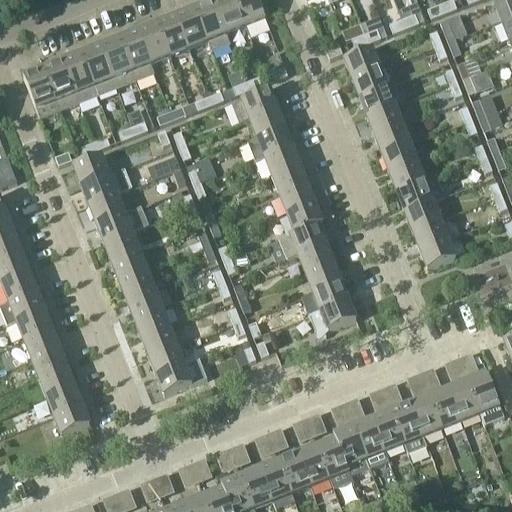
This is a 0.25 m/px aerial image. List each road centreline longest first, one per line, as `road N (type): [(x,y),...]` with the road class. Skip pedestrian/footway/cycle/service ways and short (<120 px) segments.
road 1 (residential): [(153,461),(0,68)]
road 2 (residential): [(425,354),(294,0)]
road 3 (residential): [(153,461),(425,354)]
road 4 (residential): [(28,511),(153,461)]
